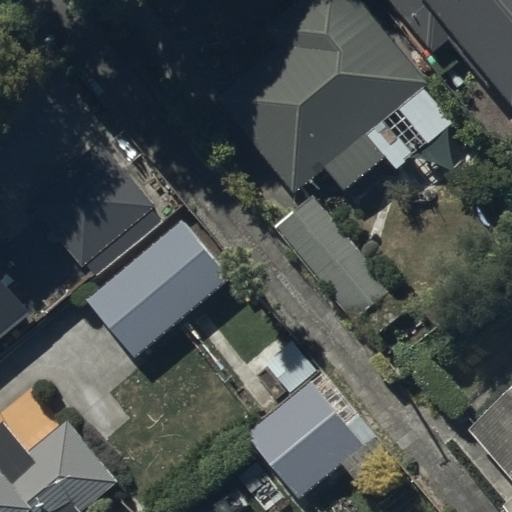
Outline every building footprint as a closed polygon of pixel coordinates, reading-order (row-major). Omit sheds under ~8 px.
[(219,109),(296,202),(328,175),(350,201),(390,167),(399,177),(460,126),(355,0),(313,0),(271,36),(285,53),(219,109)] [(511,0),(380,0),(434,64),(454,48),(511,118),(511,0)] [(102,151),(30,209),(81,272),(153,214),(102,151)] [(392,297),(315,204),(278,236),(355,328),(392,297)] [(86,305),(135,364),(231,285),(182,226),(86,305)] [(0,347),(32,321),(0,283),(0,263),(4,261),(0,256),(0,347)] [(511,377),(465,421),(511,472),(511,493),(507,499),(511,504),(511,377)] [(315,387),(246,445),(300,510),(369,452),(315,387)] [(0,511),(92,511),(120,488),(67,427),(29,461),(3,431),(0,433),(0,511)]
